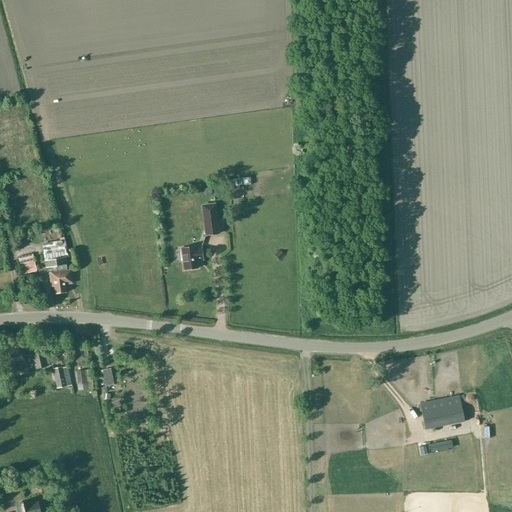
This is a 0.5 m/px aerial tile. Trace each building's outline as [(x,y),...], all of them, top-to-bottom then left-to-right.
[(201,205),(205,236),(219,234),(215,203),(201,205)] [(46,246),(47,252),(43,252),(43,254),(45,268),(68,265),(66,257),(65,249),(64,249),(63,243),(46,246)] [(178,248),(179,262),(183,262),(183,270),(198,269),(197,262),(203,261),(202,248),(195,248),(195,247),(178,248)] [(18,258),(22,275),(36,271),(32,254),(18,258)] [(70,270),(49,273),(51,287),(54,286),(55,294),(65,293),(64,284),(72,283),(70,270)] [(45,365),(49,364),(48,357),(44,358),(43,353),(33,355),(33,356),(25,358),(23,349),(7,352),(9,363),(10,372),(28,368),(27,364),(34,363),(36,369),(46,367),(45,365)] [(56,388),(67,385),(64,367),(53,369),(56,388)] [(111,368),(102,370),(106,387),(114,385),(111,368)] [(85,370),(75,372),(78,391),(88,389),(87,383),(85,370)] [(468,418),(478,417),(475,391),(466,392),(468,418)] [(459,396),(420,404),(425,429),(464,421),(459,396)] [(39,511),(38,503),(30,505),(29,501),(16,504),(18,511),(39,511)]
